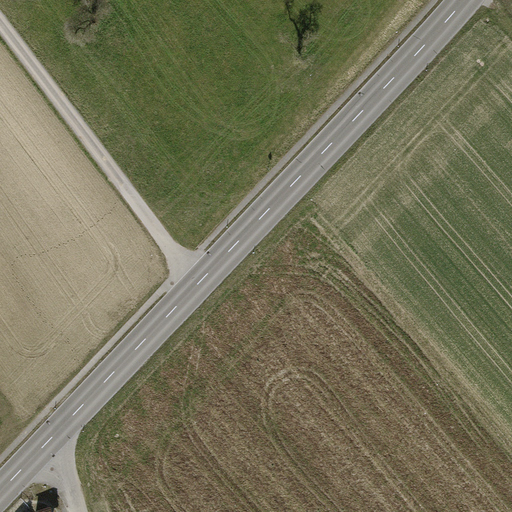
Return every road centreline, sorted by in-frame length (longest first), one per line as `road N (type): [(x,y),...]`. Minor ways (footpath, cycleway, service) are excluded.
road 1 (tertiary): [(0,491),(467,0)]
road 2 (track): [(0,19),(199,281)]
